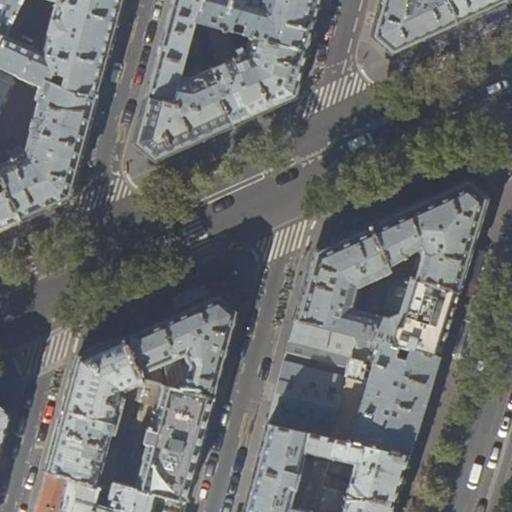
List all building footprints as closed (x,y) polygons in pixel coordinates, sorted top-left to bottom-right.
[(109,46),(121,0),(52,0),(56,1),(42,52),(4,36),(0,45),(0,67),(17,75),(39,85),(41,85),(44,80),(75,94),(96,95),(109,46)] [(0,0),(0,35),(4,36),(21,0),(0,0)] [(160,51),(148,97),(172,104),(179,77),(185,56),(189,41),(192,31),(195,20),(200,0),(173,0),(173,2),(160,51)] [(315,17),(319,0),(200,0),(195,20),(202,23),(225,29),(230,30),(232,21),(244,24),(241,33),(250,35),(306,51),(315,17)] [(434,32),(454,24),(444,0),(381,0),(381,4),(372,35),(391,52),(434,32)] [(481,11),(504,1),(503,0),(444,0),(454,24),(476,14),(481,11)] [(509,14),(504,1),(481,11),(487,24),(509,14)] [(202,23),(195,20),(192,31),(204,27),(202,23)] [(254,114),(294,96),(299,77),(306,51),(250,35),(244,53),(240,47),(234,50),(225,29),(202,23),(204,27),(221,64),(229,81),(224,84),(227,91),(218,96),(230,124),(254,114)] [(200,44),(189,41),(185,56),(197,59),(200,44)] [(211,133),(230,124),(218,96),(227,91),(224,84),(229,81),(221,64),(200,73),(197,69),(189,73),(191,77),(188,79),(179,77),(172,104),(148,97),(142,120),(136,142),(154,158),(211,133)] [(27,216),(69,198),(77,166),(86,134),(96,95),(75,94),(44,80),(41,85),(39,85),(33,101),(37,102),(25,148),(20,147),(7,153),(9,161),(0,164),(0,179),(19,220),(27,216)] [(430,167),(431,166),(430,164),(428,164),(425,163),(419,166),(418,169),(417,170),(418,172),(420,172),(422,173),(429,170),(430,167)] [(0,228),(19,220),(0,179),(0,228)] [(414,207),(369,227),(387,268),(420,247),(422,251),(413,279),(457,293),(466,263),(467,258),(485,199),(467,183),(414,207)] [(369,227),(340,240),(314,252),(303,292),(295,320),(370,339),(377,316),(389,273),(387,268),(369,227)] [(478,267),(466,263),(457,293),(470,297),(478,267)] [(454,300),(457,293),(413,279),(409,278),(399,313),(387,319),(377,316),(370,339),(409,349),(437,356),(440,347),(454,300)] [(169,316),(121,338),(140,378),(146,379),(168,385),(158,366),(184,354),(189,365),(183,389),(212,398),(236,311),(217,295),(209,299),(176,313),(169,316)] [(409,349),(370,339),(295,320),(286,353),(267,424),(334,439),(406,456),(422,405),(424,398),(437,356),(409,349)] [(62,411),(46,470),(70,477),(96,485),(120,396),(140,401),(146,379),(140,378),(121,338),(92,352),(77,358),(62,411)] [(192,472),(212,398),(183,389),(168,385),(146,379),(140,401),(156,403),(149,426),(146,426),(140,445),(144,446),(134,486),(184,502),(192,472)] [(0,450),(10,413),(0,404),(0,450)] [(253,475),(243,511),(314,511),(321,488),(325,472),(334,439),(267,424),(253,475)] [(388,511),(393,497),(406,456),(334,439),(325,472),(350,478),(346,494),(321,488),(314,511),(388,511)] [(60,511),(70,477),(46,470),(34,511),(60,511)] [(134,486),(113,481),(110,489),(96,485),(70,477),(60,511),(181,511),(184,502),(134,486)]
